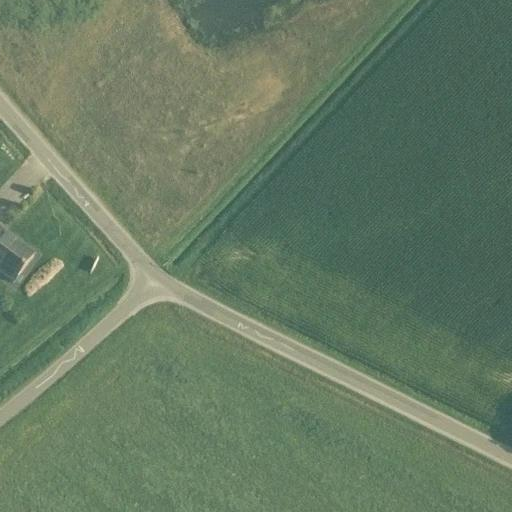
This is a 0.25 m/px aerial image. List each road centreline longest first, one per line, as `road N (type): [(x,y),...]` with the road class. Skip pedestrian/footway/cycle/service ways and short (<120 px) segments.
road 1 (unclassified): [(511,460),(154,281)]
road 2 (unclassified): [(154,281),(0,107)]
road 3 (unclassified): [(0,418),(154,281)]
